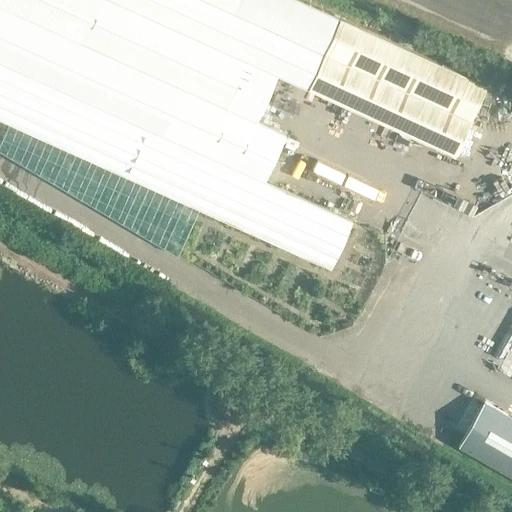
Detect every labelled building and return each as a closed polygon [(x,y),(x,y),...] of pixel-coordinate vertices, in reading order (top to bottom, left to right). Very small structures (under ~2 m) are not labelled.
[(299,0),(0,0),(0,117),(333,268),(354,219),(268,180),(290,134),(260,119),(278,76),(456,158),(490,86),(367,30),(299,0)] [(345,170),(341,177),(361,186),(364,179),(345,170)] [(511,328),(499,356),(511,361),(511,363),(510,367),(511,368),(511,328)] [(215,414),(229,417),(232,403),(218,400),(215,414)] [(511,417),(484,401),(458,446),(511,477),(511,417)]
